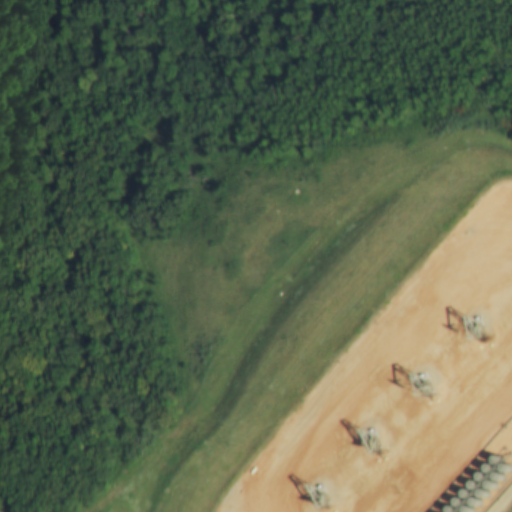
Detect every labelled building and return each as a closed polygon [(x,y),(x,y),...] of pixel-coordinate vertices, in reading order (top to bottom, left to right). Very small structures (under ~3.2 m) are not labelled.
[(496,472),(494,472),(493,472),(491,472),(490,471),(489,469),(489,468),(489,466),(490,465),(491,464),(492,463),(494,463),(495,463),(497,464),(498,465),(498,467),(498,468),(498,470),(497,471),(496,472)] [(488,480),(486,480),(485,480),(483,480),(482,479),(481,477),(481,476),(481,474),(482,473),(483,472),(484,471),(485,471),(487,471),(488,472),(489,473),(490,475),(490,476),(490,478),(489,479),(488,480)] [(505,480),(503,480),(502,480),(500,480),(499,479),(498,478),(498,476),(498,475),(499,473),(500,472),(501,471),(502,471),(504,471),(505,472),(506,473),(507,475),(507,476),(507,478),(506,479),(505,480)] [(480,488),(479,488),(477,488),(476,488),(475,487),(474,486),(474,484),(474,483),(474,481),(475,480),(477,479),(478,479),(480,479),(481,480),(482,481),(483,483),(483,484),(482,486),(482,487),(480,488)] [(497,489),(495,489),(494,489),(492,489),(491,488),(490,486),(490,485),(490,483),(491,482),(492,481),(493,480),(495,480),(496,480),(498,481),(499,482),(499,484),(499,485),(499,487),(498,488),(497,489)] [(473,497),(471,497),(470,497),(468,497),(467,496),(467,494),(466,493),(466,491),(467,490),(468,489),(469,488),(471,488),(472,488),(474,489),(475,490),(475,492),(475,493),(475,495),(474,496),(473,497)] [(490,497),(489,498),(487,498),(486,497),(485,496),(484,495),(483,493),(484,492),(484,491),(485,489),(486,489),(488,488),(489,489),(491,489),(492,491),(493,492),(493,494),(492,495),(491,496),(490,497)] [(465,504),(463,505),(462,505),(460,504),(459,503),(458,502),(458,501),(458,499),(459,498),(460,497),(461,496),(463,496),(464,496),(466,497),(467,498),(467,499),(467,501),(467,502),(466,504),(465,504)] [(483,505),(482,506),(480,506),(479,505),(478,504),(477,503),(476,501),(476,500),(477,499),(478,497),(479,497),(481,496),(482,497),(484,497),(485,499),(486,500),(486,502),(485,503),(484,504),(483,505)]
